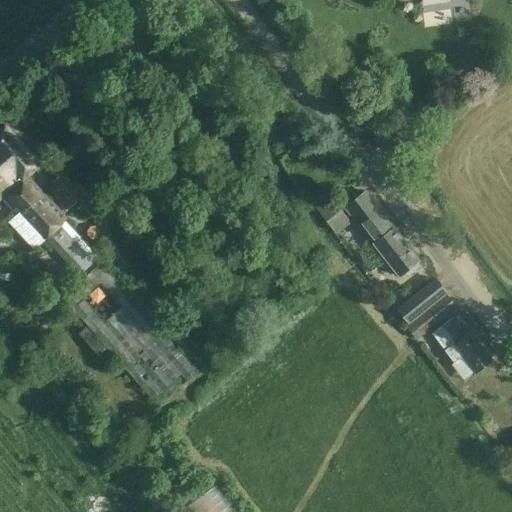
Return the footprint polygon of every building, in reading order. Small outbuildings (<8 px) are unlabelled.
[(68,219),(28,176),(41,165),(7,125),(0,130),(0,200),(2,199),(17,215),(8,222),(34,250),(46,240),(80,278),(101,259),(66,221),(68,219)] [(72,183),(64,172),(51,182),(57,190),(53,194),(57,199),(56,200),(65,213),(87,196),(75,181),(72,183)] [(366,191),(345,207),(400,277),(406,272),(408,275),(420,265),(418,263),(420,261),(366,191)] [(352,223),(330,194),(314,206),(336,235),(352,223)] [(198,372),(102,263),(63,297),(159,406),(198,372)] [(410,323),(446,293),(447,293),(436,279),(399,309),(410,323)] [(446,293),(410,323),(411,324),(407,328),(416,339),(457,306),(446,293)] [(442,326),(432,334),(454,363),(451,365),(463,380),(475,371),(477,373),(493,360),(471,331),(466,334),(453,317),(442,326)] [(189,511),(237,511),(219,484),(186,506),(189,511)]
